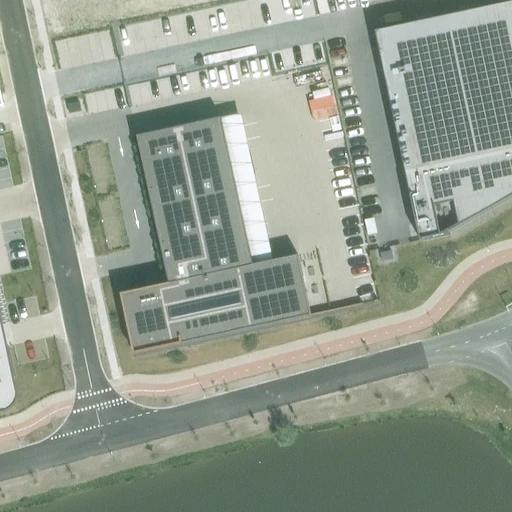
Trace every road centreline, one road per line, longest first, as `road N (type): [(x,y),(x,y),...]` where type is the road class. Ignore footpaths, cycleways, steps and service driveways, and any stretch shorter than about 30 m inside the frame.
road 1 (unclassified): [(8,0),(103,440)]
road 2 (unclassified): [(103,440),(507,327)]
